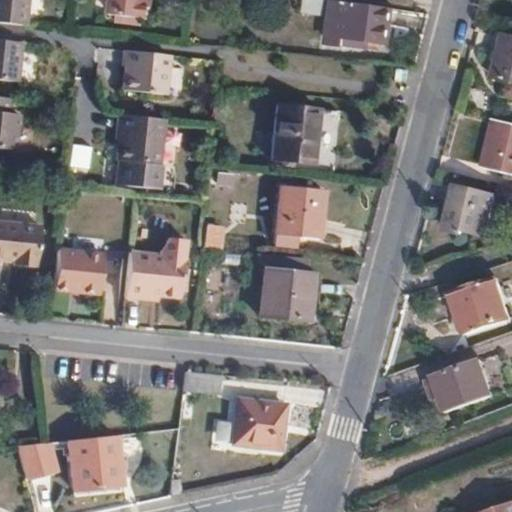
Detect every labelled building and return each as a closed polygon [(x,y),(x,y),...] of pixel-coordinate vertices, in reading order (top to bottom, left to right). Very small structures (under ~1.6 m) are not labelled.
[(0,0),(0,21),(24,24),(27,0),(0,0)] [(129,9),(150,11),(151,0),(110,0),(109,6),(129,9)] [(324,16),(326,0),(323,0),(304,0),(303,13),(324,16)] [(390,43),(394,9),(335,1),(330,45),(345,46),(346,37),(367,40),(390,43)] [(149,19),(150,11),(129,9),(109,6),(108,14),(149,19)] [(511,36),(496,33),(486,76),(499,79),(496,94),(511,97),(511,36)] [(366,49),(367,40),(346,37),(345,46),(366,49)] [(1,42),(0,42),(0,83),(17,86),(21,45),(1,42)] [(161,99),(167,57),(120,52),(118,68),(122,69),(119,93),(161,99)] [(0,98),(0,113),(7,114),(9,100),(0,98)] [(314,164),(319,113),(275,108),(269,159),(314,164)] [(0,113),(0,151),(13,153),(19,115),(7,114),(0,113)] [(118,182),(159,187),(162,164),(160,164),(165,122),(120,117),(118,133),(121,134),(118,160),(121,160),(118,182)] [(511,123),(491,118),(479,164),(511,172),(511,123)] [(318,237),(322,188),(280,184),(275,232),(318,237)] [(481,237),(491,197),(452,188),(441,231),(460,235),(461,232),(481,237)] [(42,228),(0,222),(0,261),(15,263),(14,267),(34,269),(34,264),(38,265),(42,228)] [(221,249),(224,226),(204,223),(201,247),(221,249)] [(131,251),(126,295),(143,297),(144,291),(181,295),(187,239),(170,237),(159,254),(131,251)] [(103,253),(58,248),(54,289),(98,293),(103,253)] [(511,259),(503,262),(511,287),(511,286),(511,259)] [(305,320),(310,274),(261,269),(258,315),(305,320)] [(497,319),(483,283),(439,297),(439,298),(446,316),(453,335),(497,319)] [(439,298),(432,301),(439,318),(446,316),(439,298)] [(489,392),(477,358),(432,374),(444,408),(489,392)] [(216,393),(219,373),(212,373),(184,369),(181,389),(216,393)] [(279,446),(285,401),(238,396),(233,441),(279,446)] [(227,447),(228,421),(213,420),(213,446),(227,447)] [(119,431),(70,436),(75,485),(124,480),(119,431)] [(49,439),(20,442),(26,474),(55,468),(49,439)]
